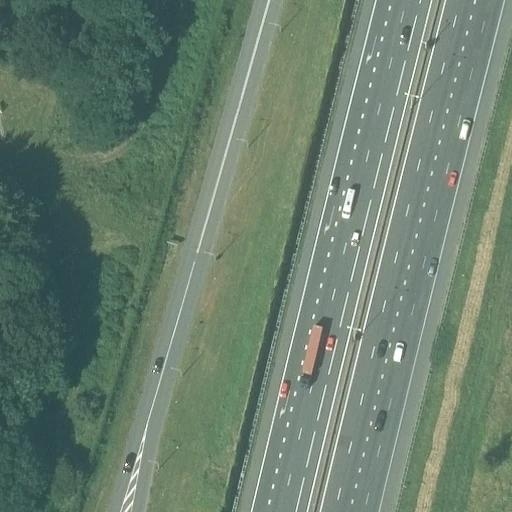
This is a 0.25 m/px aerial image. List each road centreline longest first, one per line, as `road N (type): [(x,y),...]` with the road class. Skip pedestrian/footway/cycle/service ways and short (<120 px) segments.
road 1 (motorway): [(352,511),(479,0)]
road 2 (motorway): [(407,0),(281,511)]
road 3 (primary): [(153,406),(268,0)]
